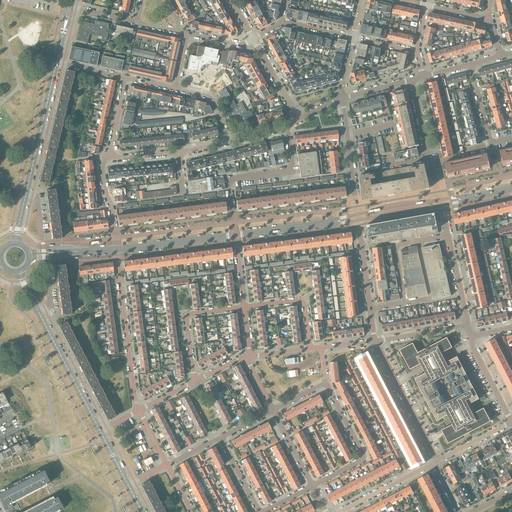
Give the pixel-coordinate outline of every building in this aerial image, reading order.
[(180,10),(188,6),(187,4),(189,3),(188,0),(178,6),(179,8),(178,9),(179,10),(180,10)] [(251,0),(245,4),(247,7),(246,7),(248,9),(249,9),(256,5),(255,2),(256,2),(258,0),(251,0)] [(371,16),(371,14),(372,9),(374,0),(372,0),(367,0),(366,8),(370,9),(369,14),(365,13),(364,16),(371,17),(371,16)] [(214,10),(222,6),(222,5),(221,3),(219,1),(212,5),(211,6),(212,8),(213,7),(214,10)] [(257,4),(256,5),(249,9),(250,12),(250,14),(251,14),(260,9),(257,4)] [(401,15),(403,7),(402,7),(402,6),(400,5),(399,6),(397,5),(397,6),(394,6),(392,15),(397,16),(397,14),(401,15)] [(183,15),(193,9),(192,7),(189,8),(188,6),(180,10),(180,11),(181,13),(182,13),(183,15)] [(217,15),(225,11),(225,10),(224,8),(223,8),(222,6),(214,10),(213,10),(215,13),(216,12),(217,15)] [(278,10),(267,8),(269,12),(268,12),(271,16),(272,15),(275,21),(277,19),(279,10),(278,10)] [(185,19),(193,14),(192,12),(194,11),(193,9),(183,15),(183,16),(183,17),(184,18),(185,19)] [(254,19),(262,15),(260,12),(261,12),(260,9),(251,14),(253,17),(252,17),(253,19),(254,19)] [(221,19),(227,16),(228,15),(227,13),(226,13),(225,11),(217,15),(212,18),(215,19),(218,17),(220,20),(221,19)] [(191,21),(192,20),(197,17),(196,15),(194,16),(193,14),(185,19),(184,19),(185,19),(185,20),(185,21),(186,22),(187,23),(191,21)] [(263,14),(262,15),(254,19),(255,21),(255,22),(256,24),(257,24),(266,20),(263,14)] [(226,25),(231,22),(230,19),(230,18),(229,17),(228,17),(227,16),(221,19),(223,23),(220,25),(223,27),(226,25)] [(197,28),(199,23),(200,19),(197,19),(197,21),(193,20),(192,20),(191,21),(187,23),(188,25),(189,26),(192,27),(197,28)] [(368,26),(366,34),(367,35),(368,35),(369,35),(371,35),(374,19),(373,19),(372,19),(370,26),(368,26)] [(95,20),(94,24),(93,28),(94,28),(94,30),(96,31),(95,36),(101,37),(101,40),(106,41),(108,33),(107,32),(107,31),(108,29),(109,24),(95,20)] [(267,22),(266,20),(257,24),(258,26),(258,27),(259,28),(260,29),(267,25),(266,22),(267,22)] [(377,28),(375,36),(376,36),(376,37),(378,37),(379,37),(380,37),(383,24),(384,21),(381,20),(379,28),(377,28)] [(502,22),(503,28),(511,26),(510,20),(502,22)] [(82,25),(79,24),(77,34),(77,36),(76,40),(82,41),(82,42),(88,43),(88,41),(89,34),(95,36),(96,31),(94,30),(94,28),(93,28),(94,24),(83,21),(82,25)] [(232,22),(231,22),(226,25),(227,27),(227,30),(225,29),(224,34),(228,35),(229,35),(231,36),(231,35),(232,36),(232,35),(234,36),(237,32),(236,30),(236,29),(235,27),(234,27),(232,22)] [(223,27),(220,25),(216,24),(214,31),(215,32),(223,34),(224,29),(223,27)] [(133,42),(134,37),(136,29),(114,25),(112,32),(115,33),(114,35),(130,39),(130,42),(133,42)] [(287,39),(289,39),(290,31),(291,29),(284,27),(279,30),(283,36),(287,37),(287,39)] [(386,38),(389,39),(391,40),(391,41),(394,41),(395,41),(397,32),(393,32),(394,30),(388,29),(386,38)] [(281,35),(278,30),(275,32),(264,38),(266,43),(267,42),(281,35)] [(281,35),(267,42),(268,44),(267,44),(268,46),(269,46),(277,42),(276,40),(282,37),(281,35)] [(492,46),(490,40),(489,36),(482,38),(482,39),(484,48),(485,47),(485,48),(488,47),(492,46)] [(172,42),(172,45),(179,47),(180,42),(179,42),(180,39),(176,38),(175,42),(172,42)] [(482,39),(476,41),(479,49),(479,50),(482,49),(482,48),(484,48),(482,39)] [(277,42),(269,46),(269,47),(270,49),(271,49),(271,50),(286,42),(284,40),(278,44),(277,42)] [(274,54),(281,50),(280,48),(287,45),(286,42),(271,50),(272,52),(272,53),(273,54),(274,54)] [(373,54),(375,47),(372,47),(372,49),(367,48),(368,46),(359,44),(358,45),(357,46),(358,47),(358,48),(370,51),(369,53),(373,54)] [(68,60),(69,60),(69,59),(88,64),(96,66),(100,48),(92,46),(91,51),(72,47),(72,46),(71,46),(68,60)] [(217,63),(222,65),(222,67),(225,68),(229,52),(223,51),(219,53),(219,56),(217,56),(218,50),(213,49),(213,48),(212,46),(210,46),(209,47),(209,48),(203,47),(198,46),(195,56),(190,55),(187,70),(196,72),(196,71),(200,72),(201,68),(204,69),(204,67),(208,65),(209,64),(216,66),(217,63)] [(381,49),(376,48),(374,59),(379,60),(380,55),(382,55),(383,49),(381,49)] [(275,57),(276,59),(290,51),(289,49),(283,52),(281,50),(274,54),(274,55),(274,56),(274,57),(275,57)] [(240,52),(232,51),(231,51),(231,52),(229,51),(225,68),(231,69),(233,61),(238,62),(238,61),(240,53),(240,52)] [(290,51),(276,59),(277,60),(277,61),(277,62),(278,62),(278,63),(279,63),(286,59),(285,56),(291,53),(290,51)] [(100,67),(121,71),(124,56),(117,55),(115,55),(114,58),(112,58),(113,54),(110,54),(111,53),(103,52),(100,67)] [(398,52),(396,61),(396,62),(398,70),(404,69),(405,64),(407,64),(408,60),(406,59),(407,54),(398,52)] [(242,54),(240,53),(238,61),(244,62),(244,63),(252,59),(250,55),(245,54),(245,53),(243,53),(242,54)] [(366,55),(357,53),(356,53),(355,56),(356,56),(355,58),(369,61),(372,62),(372,60),(365,58),(366,55)] [(295,54),(286,59),(279,63),(279,64),(279,65),(280,67),(281,67),(289,63),(287,61),(296,56),(295,54)] [(252,60),(243,65),(246,70),(255,65),(255,64),(255,63),(254,62),(253,62),(252,60)] [(295,66),(300,64),(304,62),(303,61),(302,61),(302,60),(290,66),(289,64),(282,68),(282,69),(281,69),(282,71),(283,71),(284,72),(295,66)] [(340,67),(340,65),(325,61),(324,64),(327,65),(328,65),(327,67),(329,68),(339,70),(340,69),(340,68),(340,67)] [(255,65),(246,70),(248,75),(258,70),(257,69),(258,68),(257,67),(256,67),(255,65)] [(286,76),(286,77),(294,73),(293,70),(297,68),(295,66),(284,72),(285,74),(284,74),(285,77),(286,76)] [(364,70),(365,72),(366,79),(375,77),(375,76),(379,75),(377,68),(371,67),(371,69),(372,71),(369,71),(368,71),(367,69),(364,70)] [(365,79),(363,71),(363,70),(359,71),(359,69),(357,70),(357,72),(360,81),(362,80),(362,81),(365,80),(365,79)] [(71,88),(74,72),(68,70),(67,70),(66,70),(62,86),(71,88)] [(258,70),(248,75),(249,76),(251,76),(253,79),(260,74),(261,73),(260,72),(259,72),(258,70)] [(289,82),(290,82),(295,80),(297,78),(295,76),(303,72),(301,70),(287,78),(288,80),(287,80),(289,82)] [(339,73),(338,72),(331,74),(333,82),(334,83),(336,82),(337,81),(337,79),(338,79),(337,75),(339,75),(339,73)] [(353,80),(354,82),(355,82),(356,82),(358,82),(358,81),(360,81),(357,72),(351,73),(352,77),(351,77),(352,81),(353,80)] [(251,79),(251,80),(254,84),(263,79),(263,78),(262,76),(260,74),(253,79),(251,79)] [(308,80),(310,88),(313,88),(314,88),(315,88),(316,87),(314,78),(313,76),(308,78),(308,80)] [(263,79),(254,84),(255,86),(256,85),(258,88),(266,84),(266,83),(265,81),(264,81),(263,79)] [(296,83),(295,80),(290,82),(291,85),(291,86),(291,87),(292,87),(293,91),(294,90),(295,93),(299,92),(299,91),(297,83),(296,83)] [(431,83),(427,84),(430,98),(440,96),(437,81),(433,82),(431,82),(431,83)] [(260,94),(269,89),(267,87),(268,86),(267,84),(266,84),(258,88),(257,89),(259,94),(260,94)] [(494,84),(487,86),(488,89),(487,90),(489,95),(496,93),(495,87),(495,88),(494,84)] [(62,86),(60,93),(58,102),(67,104),(71,88),(62,86)] [(229,86),(228,87),(218,92),(219,94),(218,95),(219,96),(220,96),(221,97),(230,92),(230,91),(232,90),(229,86)] [(139,96),(141,97),(143,89),(142,89),(142,88),(140,88),(138,88),(136,98),(135,102),(137,102),(139,96)] [(270,89),(269,89),(260,94),(263,99),(271,94),(270,92),(271,91),(270,89)] [(394,104),(396,104),(397,107),(395,107),(404,148),(419,144),(410,104),(408,104),(408,101),(410,101),(409,97),(408,97),(407,93),(408,93),(407,89),(392,92),(394,104)] [(160,101),(162,93),(161,93),(162,93),(159,92),(159,93),(158,92),(156,100),(154,106),(154,109),(158,109),(159,107),(157,106),(158,101),(160,101)] [(223,101),(232,95),(230,92),(221,97),(221,98),(221,99),(221,100),(222,100),(223,101)] [(385,95),(352,103),(355,113),(360,112),(361,116),(383,110),(382,106),(388,105),(385,95)] [(440,96),(430,98),(433,113),(443,111),(440,96)] [(233,100),(225,104),(229,112),(231,111),(237,121),(242,117),(245,122),(253,118),(248,110),(246,111),(241,102),(235,105),(233,100)] [(205,107),(208,106),(205,105),(206,103),(203,102),(200,101),(200,102),(198,109),(204,110),(204,107),(205,107)] [(58,102),(57,109),(54,118),(63,120),(67,104),(58,102)] [(212,111),(209,106),(208,106),(205,107),(204,107),(204,110),(203,111),(205,115),(209,113),(209,114),(211,113),(211,112),(212,111)] [(274,108),(275,111),(277,120),(283,118),(284,117),(283,113),(282,114),(280,107),(274,108)] [(473,112),(472,108),(464,110),(465,114),(461,115),(462,117),(465,116),(473,114),(473,112)] [(501,110),(493,112),(494,114),(492,114),(493,117),(494,117),(502,115),(501,112),(504,111),(504,109),(501,110)] [(275,111),(269,112),(271,121),(277,120),(275,111)] [(443,111),(433,113),(435,120),(436,128),(447,125),(443,111)] [(258,121),(258,124),(265,123),(264,120),(263,114),(263,113),(256,115),(255,112),(253,113),(254,118),(255,122),(258,121)] [(269,112),(263,114),(264,120),(265,123),(271,121),(269,112)] [(54,118),(53,125),(51,134),(60,136),(63,120),(54,118)] [(468,128),(469,128),(476,126),(476,124),(475,120),(467,122),(468,128)] [(436,128),(440,143),(450,140),(447,125),(436,128)] [(462,139),(462,141),(466,141),(472,139),(479,137),(479,136),(479,135),(478,131),(470,133),(471,137),(467,138),(462,139)] [(51,134),(49,141),(47,150),(56,152),(60,136),(51,134)] [(95,141),(95,144),(98,145),(101,145),(102,139),(96,137),(94,137),(94,141),(95,141)] [(270,158),(270,160),(273,159),(273,157),(272,151),(283,149),(281,140),(276,142),(276,140),(272,141),(272,142),(270,143),(270,144),(269,145),(270,148),(271,147),(271,150),(268,151),(270,158)] [(450,140),(440,143),(443,157),(447,156),(449,156),(453,155),(450,140)] [(98,145),(95,144),(92,144),(90,153),(97,154),(99,147),(98,147),(98,145)] [(417,148),(407,150),(408,153),(407,154),(408,157),(419,155),(417,148)] [(507,148),(499,150),(502,163),(503,166),(511,164),(511,149),(507,150),(507,148)] [(47,150),(45,157),(43,166),(52,168),(56,152),(47,150)] [(234,160),(232,152),(231,152),(230,151),(229,152),(228,153),(226,153),(228,162),(229,164),(234,163),(234,160)] [(322,174),(319,151),(297,154),(300,177),(322,174)] [(452,161),(444,163),(446,169),(447,176),(448,179),(455,177),(458,176),(491,169),(490,166),(487,153),(479,155),(480,156),(452,163),(452,161)] [(361,167),(362,167),(362,168),(364,167),(364,171),(376,169),(381,168),(380,164),(377,164),(377,165),(372,166),(372,161),(369,161),(369,160),(361,161),(361,164),(360,164),(360,165),(360,166),(361,167)] [(186,167),(187,179),(188,180),(193,179),(192,175),(192,173),(195,172),(194,170),(192,161),(192,162),(191,161),(190,161),(189,162),(186,163),(187,167),(186,167)] [(377,172),(375,173),(374,173),(360,175),(362,191),(362,195),(425,183),(424,182),(429,181),(425,164),(409,166),(409,167),(380,172),(377,172)] [(43,166),(40,182),(41,182),(42,183),(48,184),(52,168),(43,166)] [(212,177),(206,178),(188,181),(189,193),(204,191),(213,190),(220,189),(223,188),(223,189),(224,189),(222,176),(216,177),(214,177),(212,177)] [(333,198),(339,197),(342,197),(342,198),(345,198),(345,196),(344,187),(328,189),(329,200),(333,199),(333,198)] [(57,205),(55,189),(49,190),(47,190),(46,190),(48,207),(57,205)] [(329,200),(328,189),(313,191),(314,202),(317,201),(318,200),(321,200),(326,199),(327,200),(329,200)] [(145,198),(144,193),(144,191),(136,192),(136,199),(145,198)] [(314,202),(313,191),(297,193),(299,204),(302,203),(302,202),(307,201),(310,201),(311,202),(314,202)] [(299,204),(297,193),(281,195),(283,206),(286,205),(286,204),(292,203),(295,203),(295,204),(299,204)] [(283,206),(281,195),(266,197),(267,208),(270,207),(271,206),(276,205),(279,205),(280,206),(283,206)] [(267,208),(266,197),(250,199),(252,210),(255,209),(255,208),(260,207),(263,207),(264,208),(267,208)] [(252,210),(250,199),(236,200),(237,210),(238,210),(238,211),(240,211),(241,210),(245,209),(248,209),(248,210),(252,210)] [(511,203),(511,201),(496,204),(499,214),(511,211),(511,203)] [(209,204),(211,215),(214,214),(214,213),(223,212),(223,213),(226,213),(226,212),(227,212),(225,202),(209,204)] [(198,215),(202,215),(207,214),(208,215),(211,215),(209,204),(194,206),(195,217),(198,216),(198,215)] [(481,208),(483,218),(499,214),(496,204),(481,208)] [(48,207),(49,214),(50,223),(59,222),(57,205),(48,207)] [(195,217),(194,206),(178,208),(180,219),(183,218),(183,217),(188,216),(191,216),(192,217),(195,217)] [(180,219),(178,208),(162,210),(164,221),(167,220),(167,219),(176,218),(176,219),(180,219)] [(481,208),(466,211),(468,221),(483,218),(481,208)] [(74,232),(81,231),(78,213),(78,210),(71,211),(74,232)] [(101,229),(98,210),(92,211),(94,230),(101,229)] [(102,210),(98,210),(101,229),(108,228),(106,218),(107,218),(105,210),(102,210)] [(164,221),(162,210),(147,212),(148,223),(151,222),(152,221),(155,221),(160,220),(161,221),(164,221)] [(92,211),(85,212),(87,231),(94,230),(92,211)] [(453,214),(455,224),(468,221),(466,211),(453,214)] [(87,231),(85,212),(78,213),(81,231),(87,231)] [(136,223),(142,222),(144,222),(145,223),(148,223),(147,212),(131,214),(133,225),(136,224),(136,223)] [(133,225),(131,214),(117,216),(118,225),(119,225),(119,227),(123,226),(123,225),(126,224),(129,224),(129,225),(133,225)] [(370,245),(438,233),(435,217),(367,229),(370,245)] [(50,223),(51,230),(53,239),(54,239),(55,239),(62,238),(59,222),(50,223)] [(501,236),(509,234),(507,227),(498,229),(500,236),(501,236)] [(334,234),(336,245),(352,243),(350,232),(334,234)] [(461,235),(462,242),(464,250),(474,247),(471,233),(461,235)] [(334,234),(319,236),(320,247),(336,245),(334,234)] [(304,238),(305,249),(320,247),(319,236),(304,238)] [(304,238),(288,240),(290,250),(305,249),(304,238)] [(273,242),(274,252),(290,250),(288,240),(273,242)] [(273,242),(258,244),(259,254),(274,252),(273,242)] [(242,246),(243,256),(259,254),(258,244),(242,246)] [(433,300),(451,296),(450,293),(452,292),(451,290),(450,290),(441,253),(443,253),(441,247),(440,247),(439,244),(421,248),(433,300)] [(372,248),(375,268),(393,265),(390,246),(372,248)] [(418,253),(417,246),(407,248),(409,255),(418,253)] [(233,258),(231,247),(216,249),(217,260),(233,258)] [(474,247),(464,250),(467,264),(477,262),(474,247)] [(216,249),(200,251),(202,262),(217,260),(216,249)] [(202,262),(200,251),(185,253),(186,264),(202,262)] [(185,253),(170,255),(171,266),(186,264),(185,253)] [(418,253),(409,255),(401,256),(403,270),(421,267),(418,253)] [(171,266),(170,255),(154,257),(155,268),(171,266)] [(339,257),(341,272),(352,271),(350,256),(339,257)] [(154,257),(139,259),(140,270),(155,268),(154,257)] [(140,270),(139,259),(123,261),(124,271),(140,270)] [(311,262),(302,264),(303,271),(312,270),(311,262)] [(477,262),(467,264),(471,279),(481,277),(477,262)] [(106,263),(99,264),(101,280),(107,279),(106,263)] [(107,279),(112,278),(114,278),(112,263),(106,263),(107,279)] [(57,265),(56,266),(58,282),(67,281),(65,264),(59,265),(57,265)] [(99,264),(92,265),(94,281),(101,280),(99,264)] [(295,272),(303,271),(302,264),(293,265),(293,271),(293,272),(295,272)] [(94,281),(92,265),(85,266),(87,281),(94,281)] [(376,281),(396,278),(396,277),(395,277),(394,266),(394,265),(393,265),(375,268),(376,280),(376,281)] [(85,266),(78,267),(80,276),(83,276),(84,283),(88,283),(87,281),(85,266)] [(421,267),(403,270),(405,279),(423,276),(421,267)] [(353,286),(352,278),(352,271),(341,272),(343,287),(353,286)] [(423,276),(405,279),(406,286),(425,283),(423,276)] [(481,277),(471,279),(474,294),(484,292),(481,277)] [(186,278),(178,279),(179,286),(188,285),(188,284),(187,278),(186,278)] [(376,281),(378,291),(386,290),(391,289),(397,288),(396,278),(376,281)] [(170,287),(179,286),(178,279),(172,280),(169,280),(170,287)] [(58,282),(60,298),(69,297),(67,281),(58,282)] [(425,283),(406,286),(408,298),(427,295),(425,283)] [(283,291),(287,291),(294,290),(293,284),(286,284),(286,288),(277,289),(277,292),(280,291),(283,291)] [(343,287),(345,302),(355,301),(353,286),(343,287)] [(484,292),(474,294),(477,309),(487,306),(484,292)] [(392,295),(391,295),(391,297),(387,298),(387,295),(379,296),(379,302),(399,300),(398,294),(392,295)] [(69,297),(60,298),(62,315),(71,314),(69,297)] [(357,316),(356,307),(355,301),(345,302),(347,317),(357,316)] [(507,317),(508,317),(507,313),(500,314),(502,322),(508,320),(508,319),(507,317)] [(478,327),(484,326),(483,318),(476,320),(478,327)] [(59,326),(66,340),(70,338),(71,341),(76,339),(68,325),(67,322),(61,325),(61,324),(60,325),(59,326)] [(468,404),(479,399),(457,356),(446,362),(441,353),(452,347),(447,337),(418,352),(413,343),(399,350),(410,369),(421,364),(425,373),(414,378),(422,392),(425,399),(437,421),(447,415),(452,424),(441,430),(448,443),(491,421),(484,408),(473,413),(468,404)] [(66,340),(74,356),(78,354),(80,356),(84,354),(76,339),(71,341),(70,338),(66,340)] [(485,343),(492,356),(501,352),(494,338),(485,343)] [(224,347),(218,350),(222,357),(228,354),(224,347)] [(216,360),(222,357),(218,350),(213,353),(216,360)] [(492,356),(499,370),(508,365),(501,352),(492,356)] [(211,363),(207,356),(206,353),(201,356),(202,359),(206,365),(211,363)] [(211,363),(216,360),(213,353),(207,356),(211,363)] [(74,356),(82,371),(86,369),(87,372),(92,370),(84,354),(80,356),(78,354),(74,356)] [(374,367),(370,360),(367,354),(358,359),(365,372),(374,367)] [(200,369),(206,365),(202,359),(196,362),(200,369)] [(334,382),(340,382),(337,361),(329,362),(331,371),(330,371),(330,374),(331,374),(332,383),(334,382)] [(235,373),(242,370),(239,364),(232,368),(235,373)] [(499,370),(506,383),(511,379),(511,373),(508,365),(499,370)] [(365,372),(372,386),(381,381),(374,367),(365,372)] [(100,386),(92,370),(87,372),(86,369),(82,371),(91,388),(95,386),(96,388),(100,386)] [(245,375),(242,370),(235,373),(238,379),(245,375)] [(241,384),(248,381),(245,375),(238,379),(241,384)] [(161,380),(165,387),(171,384),(171,383),(167,377),(161,380)] [(160,389),(165,387),(161,380),(156,383),(160,389)] [(204,386),(207,391),(214,388),(217,386),(214,380),(204,386)] [(250,386),(248,381),(241,384),(244,390),(250,386)] [(388,394),(384,386),(381,381),(372,386),(379,399),(388,394)] [(154,392),(160,389),(156,383),(151,385),(154,392)] [(149,395),(154,392),(151,385),(145,388),(149,395)] [(91,388),(99,404),(103,402),(104,405),(109,402),(100,386),(96,388),(95,386),(91,388)] [(244,390),(246,395),(253,391),(250,386),(244,390)] [(338,389),(339,391),(341,394),(347,391),(344,386),(338,389)] [(143,398),(149,395),(145,388),(140,391),(143,398)] [(207,391),(210,397),(217,393),(214,388),(207,391)] [(256,397),(253,391),(246,395),(249,400),(256,397)] [(347,391),(341,394),(340,394),(343,400),(350,396),(347,391)] [(0,392),(0,398),(3,405),(8,402),(3,392),(0,392)] [(210,397),(213,402),(220,399),(217,393),(210,397)] [(312,398),(310,399),(310,400),(302,404),(306,411),(312,407),(324,401),(320,394),(312,399),(312,398)] [(379,399),(386,412),(395,408),(388,394),(379,399)] [(187,395),(180,398),(183,404),(190,400),(187,395)] [(350,396),(343,400),(346,405),(347,405),(353,402),(350,396)] [(252,406),(259,402),(256,397),(249,400),(252,406)] [(213,402),(216,408),(223,404),(220,399),(213,402)] [(193,406),(190,400),(183,404),(186,409),(193,406)] [(216,408),(219,413),(225,409),(224,407),(227,405),(231,402),(230,400),(223,404),(216,408)] [(110,419),(116,416),(112,409),(109,402),(104,405),(103,402),(99,404),(108,420),(109,420),(110,419)] [(262,408),(259,402),(252,406),(255,412),(262,408)] [(353,402),(347,405),(350,410),(355,407),(353,402)] [(294,407),(292,408),(292,409),(284,413),(288,420),(306,411),(302,404),(294,408),(294,407)] [(151,410),(154,416),(161,412),(158,406),(151,410)] [(193,406),(186,409),(189,415),(196,411),(193,406)] [(355,407),(350,410),(353,416),(358,413),(355,407)] [(393,426),(402,421),(395,408),(386,412),(393,426)] [(219,413),(221,418),(228,415),(225,409),(219,413)] [(198,417),(196,411),(189,415),(191,420),(198,417)] [(163,418),(161,412),(154,416),(157,421),(163,418)] [(358,413),(353,416),(355,421),(361,418),(358,413)] [(324,417),(327,423),(333,420),(330,414),(324,417)] [(231,421),(228,415),(221,418),(224,424),(231,421)] [(201,422),(198,417),(191,420),(189,422),(190,424),(193,423),(194,426),(201,422)] [(166,423),(163,418),(157,421),(159,427),(166,423)] [(361,418),(355,421),(358,427),(364,424),(361,418)] [(327,423),(330,429),(336,426),(333,420),(327,423)] [(393,426),(399,439),(409,434),(402,421),(393,426)] [(197,431),(204,427),(201,422),(194,426),(197,431)] [(253,438),(271,429),(267,422),(259,426),(259,425),(257,426),(257,427),(249,431),(253,438)] [(166,423),(159,427),(162,432),(169,428),(166,423)] [(364,424),(358,427),(361,432),(367,429),(364,424)] [(330,429),(333,434),(338,431),(336,426),(330,429)] [(207,433),(204,427),(197,431),(200,437),(207,433)] [(172,434),(169,428),(162,432),(165,437),(172,434)] [(367,429),(361,432),(364,438),(370,435),(367,429)] [(241,434),(239,436),(231,441),(235,447),(245,442),(246,445),(249,444),(247,441),(253,438),(249,431),(242,435),(241,434)] [(298,440),(305,436),(302,431),(295,434),(298,440)] [(335,440),(341,437),(338,431),(333,434),(335,440)] [(507,442),(511,439),(511,434),(511,433),(503,438),(504,440),(505,440),(507,442)] [(172,434),(165,437),(168,443),(175,439),(172,434)] [(399,439),(406,452),(415,448),(409,434),(399,439)] [(370,435),(364,438),(367,443),(372,440),(370,435)] [(301,445),(307,441),(305,436),(298,440),(301,445)] [(21,440),(22,441),(26,449),(31,447),(26,437),(21,440)] [(335,440),(338,445),(344,442),(341,437),(335,440)] [(177,445),(175,439),(168,443),(171,448),(177,445)] [(372,440),(367,443),(369,448),(375,445),(373,442),(375,441),(374,439),(372,440)] [(22,452),(26,449),(22,441),(18,443),(17,443),(22,452)] [(303,450),(310,447),(307,441),(301,445),(303,450)] [(12,445),(13,446),(17,454),(22,452),(17,443),(18,443),(17,442),(12,445)] [(338,445),(341,450),(347,447),(344,442),(338,445)] [(274,452),(281,449),(278,443),(271,447),(274,452)] [(492,456),(500,451),(498,447),(498,446),(495,447),(493,445),(492,444),(490,445),(489,446),(490,446),(488,448),(492,456)] [(177,445),(171,448),(174,454),(180,450),(177,445)] [(375,445),(369,448),(368,449),(371,454),(378,451),(375,445)] [(13,457),(17,454),(13,446),(8,448),(13,457)] [(223,464),(219,456),(220,456),(219,454),(218,454),(214,446),(207,450),(217,468),(222,465),(223,464)] [(306,456),(313,452),(310,447),(303,450),(306,456)] [(341,450),(344,456),(350,453),(347,447),(341,450)] [(8,448),(4,450),(8,459),(13,457),(8,448)] [(422,461),(418,453),(415,448),(406,452),(413,466),(416,464),(418,463),(420,462),(422,461)] [(483,460),(484,460),(492,456),(488,448),(486,449),(485,448),(484,448),(483,449),(482,449),(483,450),(482,450),(484,453),(481,455),(483,460)] [(277,457),(284,454),(281,449),(274,452),(277,457)] [(4,450),(0,452),(0,453),(4,461),(8,459),(4,450)] [(378,451),(371,454),(374,460),(381,456),(379,453),(380,452),(379,450),(378,451)] [(502,454),(505,461),(511,457),(510,454),(507,456),(504,451),(501,452),(502,454)] [(309,461),(316,458),(313,452),(306,456),(309,461)] [(347,462),(353,459),(350,453),(344,456),(347,462)] [(280,463),(286,459),(284,454),(277,457),(280,463)] [(485,462),(484,460),(483,460),(481,455),(478,456),(476,454),(471,456),(474,463),(476,467),(479,465),(477,462),(480,460),(484,468),(487,466),(484,462),(485,462)] [(469,466),(474,463),(471,456),(465,459),(469,466)] [(242,460),(244,465),(245,466),(251,463),(248,457),(242,460)] [(312,466),(319,463),(316,458),(309,461),(312,466)] [(282,468),(289,465),(286,459),(280,463),(282,468)] [(400,466),(396,459),(390,462),(394,469),(400,466)] [(179,465),(182,470),(189,467),(186,461),(179,465)] [(390,462),(385,465),(389,472),(394,469),(390,462)] [(251,463),(245,466),(248,471),(253,468),(251,463)] [(315,472),(321,468),(319,463),(312,466),(315,472)] [(448,473),(455,469),(452,464),(445,467),(448,473)] [(285,473),(292,470),(289,465),(282,468),(285,473)] [(375,470),(378,477),(383,474),(380,468),(377,469),(375,465),(373,467),(375,470)] [(389,472),(385,465),(380,468),(383,474),(389,472)] [(189,467),(182,470),(185,475),(191,472),(189,467)] [(43,468),(0,490),(0,498),(4,507),(6,510),(6,511),(57,511),(64,509),(63,507),(57,496),(57,497),(54,491),(53,488),(49,481),(49,480),(44,470),(43,468)] [(218,471),(221,477),(227,474),(224,468),(218,471)] [(253,468),(248,471),(250,476),(256,473),(253,468)] [(317,477),(324,473),(321,468),(315,472),(317,477)] [(455,469),(448,473),(451,478),(458,474),(455,469)] [(288,479),(294,475),(292,470),(285,473),(288,479)] [(378,477),(375,470),(369,473),(373,480),(378,477)] [(191,472),(185,475),(188,481),(194,477),(191,472)] [(503,476),(506,484),(509,482),(511,480),(508,472),(505,473),(506,475),(503,476)] [(256,473),(250,476),(253,482),(259,479),(256,473)] [(369,473),(364,476),(368,483),(373,480),(369,473)] [(221,477),(224,482),(230,479),(227,474),(221,477)] [(425,493),(435,488),(432,482),(433,481),(432,479),(431,480),(428,474),(423,476),(422,476),(422,477),(418,479),(425,493)] [(458,474),(451,478),(454,484),(461,480),(458,474)] [(291,484),(297,481),(294,475),(288,479),(291,484)] [(368,483),(364,476),(359,479),(362,485),(368,483)] [(506,484),(503,476),(500,478),(499,476),(496,478),(501,486),(503,485),(504,485),(506,484)] [(194,477),(188,481),(190,486),(197,482),(194,477)] [(471,478),(469,479),(464,482),(465,485),(470,482),(473,487),(475,486),(475,485),(471,478)] [(224,482),(227,488),(233,485),(230,479),(224,482)] [(259,479),(253,482),(256,487),(262,484),(259,479)] [(354,481),(357,488),(362,485),(359,479),(354,481)] [(159,499),(154,489),(149,480),(143,483),(142,484),(141,484),(149,501),(153,499),(155,501),(159,499)] [(293,489),(300,486),(297,481),(291,484),(293,489)] [(354,481),(348,484),(352,491),(357,488),(354,481)] [(489,483),(486,485),(490,492),(493,491),(493,490),(495,489),(491,481),(488,482),(489,483)] [(197,482),(190,486),(193,491),(200,488),(197,482)] [(342,483),(341,483),(339,484),(341,488),(338,490),(341,496),(347,494),(343,487),(342,483)] [(262,484),(256,487),(259,493),(265,490),(262,484)] [(348,484),(343,487),(347,494),(352,491),(348,484)] [(227,488),(230,493),(235,490),(233,485),(227,488)] [(459,494),(466,491),(464,485),(456,489),(459,494)] [(490,492),(486,485),(483,486),(482,485),(480,486),(484,495),(487,493),(487,494),(490,492)] [(410,486),(404,489),(407,495),(413,492),(410,486)] [(200,488),(193,491),(196,497),(203,493),(200,488)] [(267,488),(265,490),(259,493),(262,498),(268,495),(266,493),(269,491),(267,488)] [(425,493),(432,507),(443,502),(439,496),(440,496),(439,493),(438,494),(435,488),(425,493)] [(399,492),(402,498),(407,495),(404,489),(399,492)] [(230,493),(233,499),(238,496),(235,490),(230,493)] [(338,490),(332,492),(336,499),(341,496),(338,490)] [(462,500),(469,496),(468,493),(469,492),(468,490),(466,491),(459,494),(462,500)] [(336,499),(332,492),(327,495),(331,502),(336,499)] [(399,492),(394,495),(397,500),(402,498),(399,492)] [(203,493),(196,497),(199,502),(205,498),(203,493)] [(268,495),(262,498),(265,504),(271,501),(268,495)] [(388,497),(391,503),(397,500),(394,495),(388,497)] [(469,496),(462,500),(465,505),(466,506),(469,505),(469,503),(472,502),(470,498),(472,497),(471,495),(469,496)] [(233,499),(235,504),(241,501),(238,496),(233,499)] [(388,497),(383,500),(386,506),(391,503),(388,497)] [(205,498),(199,502),(201,507),(208,504),(205,498)] [(165,511),(162,506),(159,499),(155,501),(153,499),(149,501),(155,511),(165,511)] [(377,503),(380,509),(386,506),(383,500),(377,503)] [(235,504),(238,510),(244,507),(241,501),(235,504)] [(447,508),(446,508),(443,502),(432,507),(434,511),(447,511),(447,510),(448,510),(447,508)] [(377,503),(372,506),(375,511),(380,509),(377,503)]
